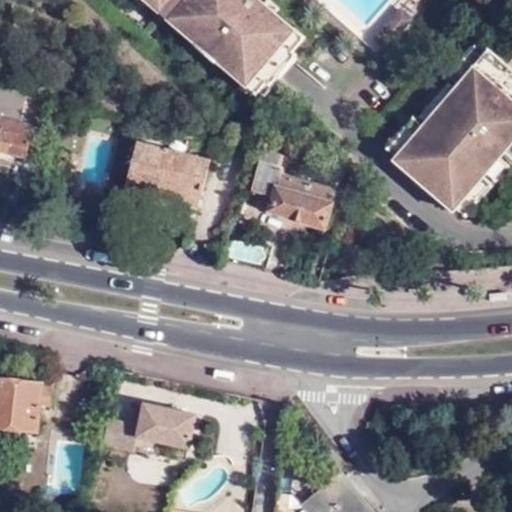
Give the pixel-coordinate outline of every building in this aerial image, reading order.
[(262,84),(164,0),(144,0),(245,87),(253,94),(257,90),(262,84)] [(164,0),(262,84),(291,50),(302,37),(259,0),(164,0)] [(398,0),(370,33),(384,46),(415,10),(403,0),(398,0)] [(391,155),(483,49),(474,40),(445,74),(449,78),(415,117),(410,112),(381,146),(391,155)] [(389,158),(451,212),(454,209),(499,156),(503,152),(511,141),(511,68),(486,46),(483,49),(391,155),(389,158)] [(297,55),(291,50),(262,84),(257,90),(263,95),(297,55)] [(0,149),(27,156),(33,133),(34,127),(35,124),(0,116),(0,149)] [(34,127),(33,133),(40,135),(42,128),(34,127)] [(126,187),(157,195),(160,186),(179,191),(178,196),(202,201),(213,160),(138,139),(126,187)] [(511,141),(503,152),(511,159),(511,158),(511,141)] [(281,166),(283,154),(264,150),(261,161),(281,166)] [(475,202),(508,164),(499,156),(454,209),(464,217),(476,203),(475,202)] [(285,166),(281,166),(261,161),(255,184),(251,191),(275,197),(271,211),(327,224),(337,186),(283,172),(285,166)] [(160,186),(157,195),(201,208),(202,201),(178,196),(179,191),(160,186)] [(42,403),(44,387),(44,384),(0,377),(0,428),(38,434),(42,403)] [(52,405),(54,388),(44,387),(42,403),(52,405)] [(134,445),(137,430),(188,441),(195,408),(144,398),(139,421),(112,415),(108,435),(107,440),(134,445)] [(108,435),(112,415),(108,415),(103,439),(107,440),(108,435)] [(292,475),(279,473),(279,482),(291,484),(292,475)] [(368,511),(371,510),(341,474),(309,501),(318,511),(368,511)] [(277,488),(274,511),(293,511),(294,507),(288,506),(289,490),(277,488)]
